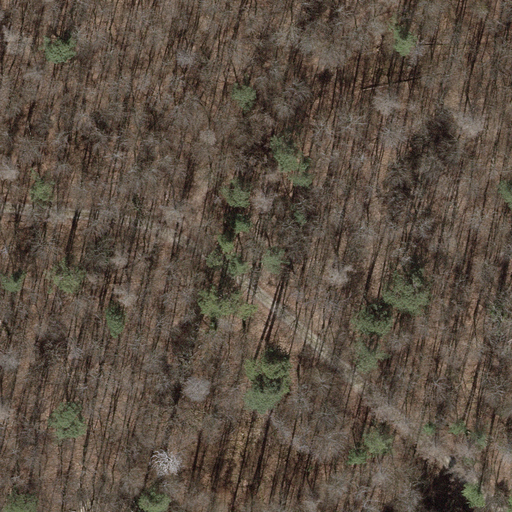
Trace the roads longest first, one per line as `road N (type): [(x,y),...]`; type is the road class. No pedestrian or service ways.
road 1 (track): [(511,510),(183,232),(114,212),(0,200)]
road 2 (track): [(183,232),(199,189),(236,139),(388,0)]
